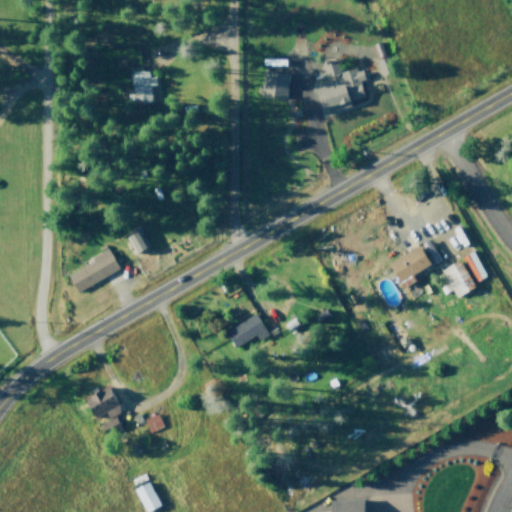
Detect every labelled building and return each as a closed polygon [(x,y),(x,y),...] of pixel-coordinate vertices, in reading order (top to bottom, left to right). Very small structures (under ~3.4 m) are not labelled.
[(393,72),(389,56),(379,59),(383,74),(393,72)] [(306,87),(310,98),(316,96),(322,112),(362,98),(348,61),(330,67),(333,77),(306,87)] [(128,71),(131,95),(121,96),(122,107),(150,104),(162,91),(153,82),(148,87),(146,69),(128,71)] [(260,69),(257,96),(285,99),(288,72),(260,69)] [(125,237),(133,253),(144,248),(136,231),(125,237)] [(69,275),(78,289),(117,266),(104,244),(97,248),(99,252),(92,256),(94,261),(69,275)] [(387,263),(399,285),(429,269),(417,247),(387,263)] [(440,270),(455,297),(485,280),(469,253),(440,270)] [(220,329),(234,350),(254,337),(257,342),(270,334),(253,308),(220,329)] [(303,318),(309,328),(327,318),(322,308),(303,318)] [(83,402),(93,420),(103,414),(107,421),(99,425),(106,438),(121,430),(114,417),(120,414),(107,389),(83,402)] [(149,430),(163,426),(160,413),(146,417),(149,430)] [(130,488),(144,511),(149,511),(160,506),(144,480),(130,488)] [(326,502),(326,511),(362,511),(362,500),(326,502)]
